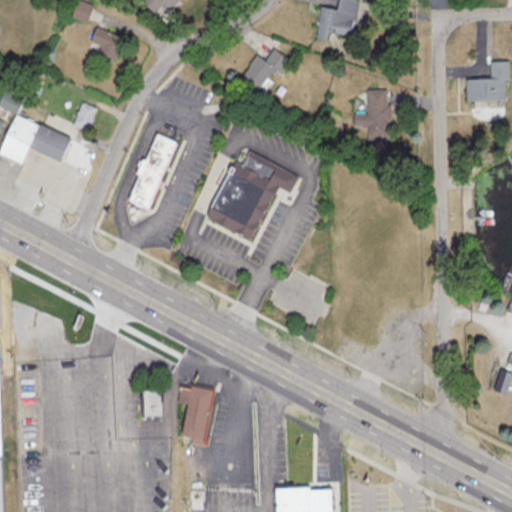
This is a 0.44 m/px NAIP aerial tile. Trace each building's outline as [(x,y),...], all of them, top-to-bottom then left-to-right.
[(146,0),(157,11),(168,1),(174,8),(181,0),(146,0)] [(319,7),(314,39),(325,40),(326,32),(352,36),(357,0),(336,0),(335,10),(319,7)] [(119,58),(128,37),(100,26),(93,42),(104,47),(102,52),(119,58)] [(269,59),(260,53),(244,78),(268,94),(292,57),(277,47),(269,59)] [(505,62),(488,62),(488,80),(465,80),(465,102),(506,102),(505,62)] [(365,89),(364,138),(387,138),(388,89),(365,89)] [(100,108),(86,101),(75,125),(89,132),(100,108)] [(3,155),(28,164),(34,148),(67,160),(75,137),(18,115),(3,155)] [(0,140),(9,123),(0,118),(0,140)] [(130,202),(152,212),(182,141),(159,132),(130,202)] [(238,162),(210,216),(255,239),(283,185),(294,192),(303,175),(253,149),(244,165),(238,162)] [(8,511),(5,338),(0,338),(0,511),(8,511)] [(178,435),(188,437),(188,444),(204,446),(212,388),(178,384),(175,402),(182,403),(178,435)] [(139,390),(139,416),(160,416),(160,390),(139,390)] [(277,488),(277,511),(331,511),(332,488),(277,488)]
